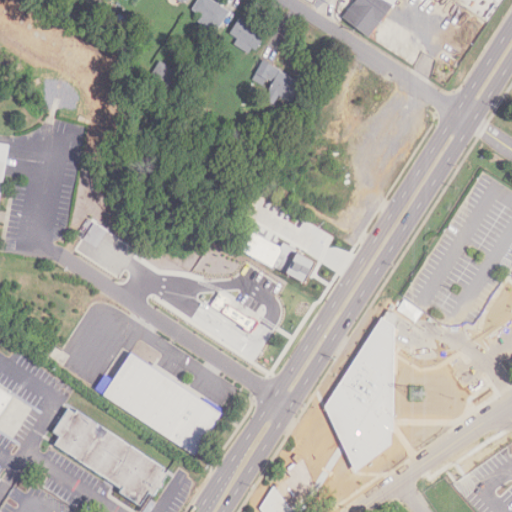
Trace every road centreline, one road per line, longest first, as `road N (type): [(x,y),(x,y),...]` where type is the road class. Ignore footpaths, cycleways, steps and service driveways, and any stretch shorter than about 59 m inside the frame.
road 1 (primary): [(511,18),(195,511)]
road 2 (primary): [(219,511),(511,54)]
road 3 (residential): [(288,405),(61,257)]
road 4 (residential): [(284,0),(471,119)]
road 5 (tertiary): [(511,405),(358,511)]
